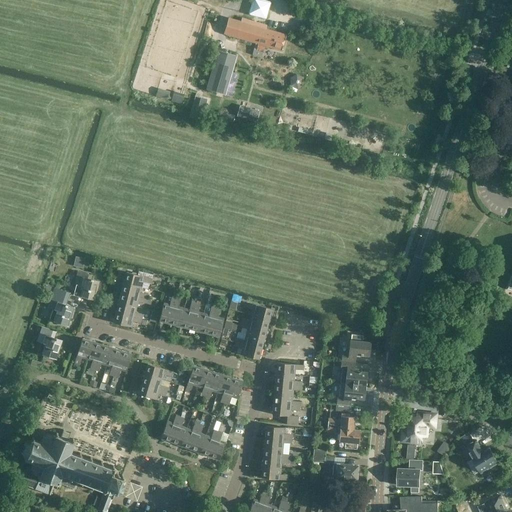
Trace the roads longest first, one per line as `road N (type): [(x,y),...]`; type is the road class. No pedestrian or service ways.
road 1 (secondary): [(387,381),(502,0)]
road 2 (residential): [(226,511),(257,373),(86,325)]
road 3 (residential): [(511,445),(490,414),(458,396),(387,381)]
road 4 (secondary): [(375,511),(387,381)]
